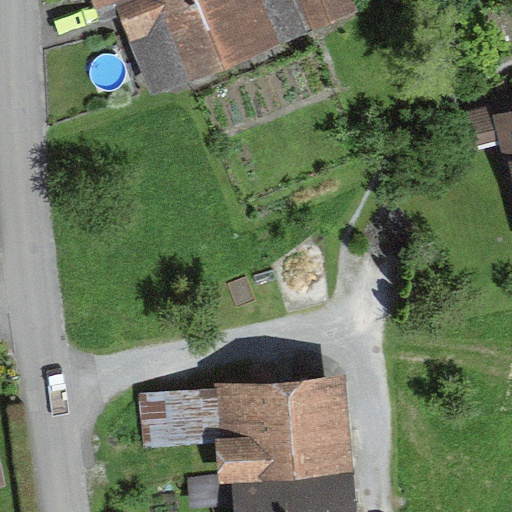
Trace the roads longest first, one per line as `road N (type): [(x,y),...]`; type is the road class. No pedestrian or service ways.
road 1 (residential): [(10,0),(37,323)]
road 2 (residential): [(37,323),(75,511)]
